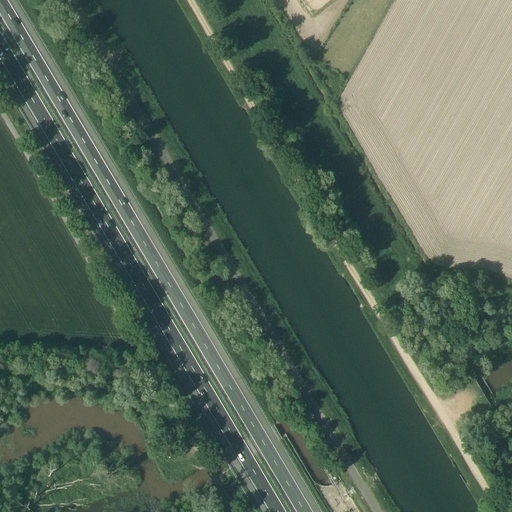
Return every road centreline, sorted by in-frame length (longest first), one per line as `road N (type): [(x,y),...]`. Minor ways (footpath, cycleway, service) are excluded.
road 1 (unclassified): [(374,511),(73,0)]
road 2 (motorway): [(300,511),(0,0)]
road 3 (motorway): [(0,48),(277,511)]
road 4 (track): [(448,428),(187,0)]
road 5 (unclassified): [(225,495),(0,111)]
